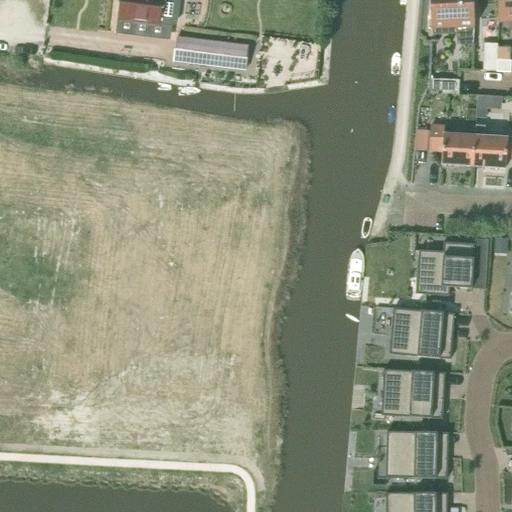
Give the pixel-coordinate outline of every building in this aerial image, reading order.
[(118,0),(116,20),(157,25),(160,0),(118,0)] [(511,0),(496,0),(498,22),(511,21),(511,0)] [(428,8),(429,29),(472,27),(471,6),(428,8)] [(175,39),(172,63),(244,72),(247,48),(175,39)] [(498,44),(484,44),(483,72),(497,72),(498,44)] [(498,62),(498,73),(510,73),(511,63),(498,62)] [(461,81),(433,80),(432,94),(460,95),(461,81)] [(482,115),(505,116),(506,97),(483,96),(482,115)] [(472,166),(474,135),(452,134),(452,131),(443,129),(443,126),(433,126),(431,151),(441,151),(441,164),(472,166)] [(474,135),(472,166),(505,167),(506,159),(511,159),(511,130),(507,131),(507,137),(484,136),(484,132),(475,131),(474,135)] [(443,253),(419,251),(417,278),(424,279),(423,295),(449,297),(449,288),(471,290),(474,245),(443,243),(443,253)] [(443,314),(393,309),(390,336),(398,337),(396,356),(450,361),(452,339),(441,339),(443,314)] [(434,373),(383,371),(382,398),(389,398),(388,417),(442,420),(443,399),(432,398),(434,373)] [(437,434),(386,432),(386,460),(394,460),(393,479),(447,480),(447,459),(436,459),(437,434)] [(385,511),(435,511),(436,494),(385,494),(385,511)]
